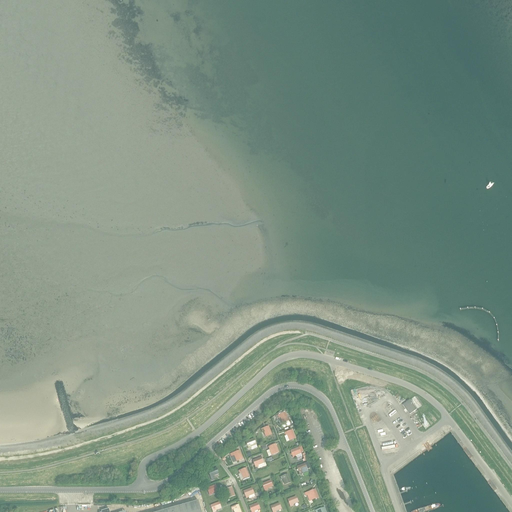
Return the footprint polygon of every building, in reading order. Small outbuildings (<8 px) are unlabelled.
[(417,409),(410,400),(403,405),(410,415),(417,409)] [(283,423),(288,421),(285,413),(278,416),(279,418),(280,418),(283,423)] [(266,437),(272,435),(268,427),(261,430),(262,432),(264,431),(266,437)] [(289,441),(295,439),(292,430),(285,433),(286,436),(287,435),(289,441)] [(250,447),(256,445),(254,439),(246,442),(248,449),(251,448),(250,447)] [(273,455),(278,453),(275,444),(268,447),(269,450),(271,449),(273,455)] [(302,447),(299,448),(298,448),(290,451),(293,458),(296,457),(295,456),(301,454),(301,453),(304,452),(302,447)] [(232,454),(230,454),(231,457),(233,456),(234,455),(237,461),(242,459),(239,451),(232,454)] [(258,466),(263,463),(261,458),(253,461),(255,468),(258,467),(258,466)] [(310,469),(308,462),(305,463),(296,466),(299,474),(302,473),(302,474),(308,472),(308,470),(310,469)] [(214,480),(213,478),(213,476),(218,474),(216,468),(208,471),(212,481),(214,480)] [(243,479),(249,477),(246,468),(239,471),(240,473),(241,473),(243,479)] [(285,485),(290,483),(287,475),(280,477),(281,480),(283,479),(285,485)] [(267,489),(272,487),(270,481),(262,484),(265,491),(267,490),(267,489)] [(212,493),(217,491),(215,485),(207,488),(210,495),(212,494),(212,493)] [(229,498),(234,496),(231,488),(225,490),(226,493),(227,492),(229,498)] [(248,496),(254,494),(252,488),(244,492),(246,498),(249,498),(248,496)] [(318,498),(315,489),(304,493),(305,496),(307,495),(309,501),(318,498)] [(292,505),(298,502),(296,497),(288,500),(291,507),(293,506),(292,505)] [(201,511),(198,501),(160,511),(109,511),(109,509),(101,511),(201,511)] [(215,511),(221,508),(219,503),(211,506),(213,511),(215,511),(216,511),(215,511)]
